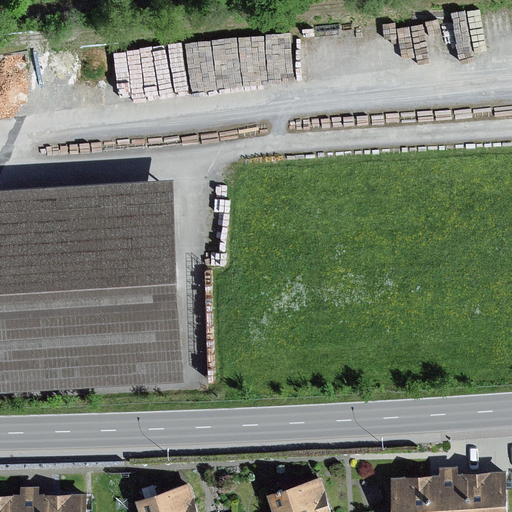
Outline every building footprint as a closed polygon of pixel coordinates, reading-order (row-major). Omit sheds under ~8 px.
[(165,177),(0,186),(0,385),(176,376),(165,177)] [(437,475),(390,477),(391,511),(504,511),(503,471),(455,473),(455,465),(446,466),(437,466),(437,475)] [(328,511),(316,475),(265,492),(272,511),(328,511)] [(196,511),(186,482),(135,500),(139,511),(196,511)] [(18,493),(0,492),(0,511),(80,511),(80,492),(36,493),(36,485),(28,485),(18,485),(18,493)]
